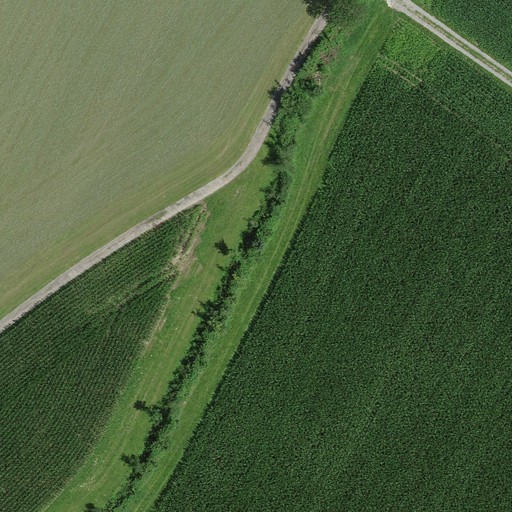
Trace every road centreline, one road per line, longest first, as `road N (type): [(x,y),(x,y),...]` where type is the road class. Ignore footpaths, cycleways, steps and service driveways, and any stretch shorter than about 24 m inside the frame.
road 1 (track): [(338,0),(230,175),(0,323)]
road 2 (track): [(400,0),(511,85)]
